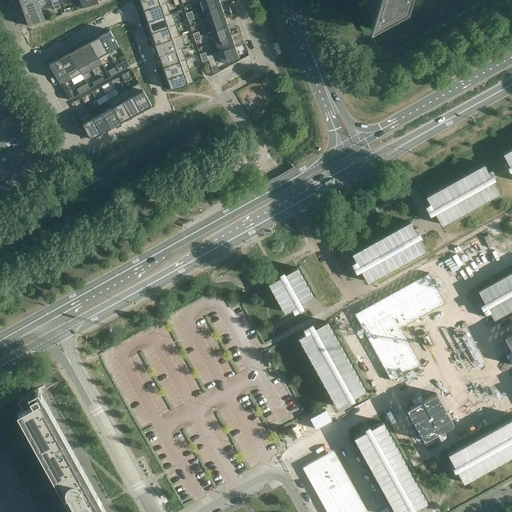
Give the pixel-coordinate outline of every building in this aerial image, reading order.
[(41,10),(37,0),(21,5),(25,16),(41,10)] [(167,0),(139,0),(143,10),(166,2),(168,2),(167,0)] [(221,6),(219,0),(204,0),(201,1),(204,11),(221,6)] [(377,0),(370,28),(408,7),(410,0),(377,0)] [(166,2),(143,10),(147,22),(170,14),(166,2)] [(224,16),(221,6),(204,11),(208,22),(224,16)] [(45,21),(41,10),(25,16),(28,26),(45,21)] [(170,14),(147,22),(151,33),(176,24),(172,13),(170,14)] [(228,26),(224,16),(208,22),(211,32),(228,26)] [(176,24),(151,33),(155,44),(180,36),(176,24)] [(231,36),(228,26),(211,32),(215,42),(231,36)] [(110,30),(99,36),(108,52),(119,46),(110,30)] [(108,52),(99,36),(89,42),(98,58),(98,57),(108,52)] [(180,36),(155,44),(159,56),(182,48),(184,47),(180,36)] [(235,47),(231,36),(215,42),(218,52),(235,47)] [(98,58),(89,42),(79,47),(92,70),(102,64),(98,57),(98,58)] [(92,70),(79,47),(69,53),(81,74),(82,76),(92,70)] [(239,57),(235,47),(218,52),(213,54),(216,65),(239,57)] [(182,48),(159,56),(163,67),(186,59),(182,48)] [(69,53),(59,58),(71,79),(81,74),(69,53)] [(59,58),(49,64),(69,100),(74,97),(65,82),(71,79),(59,58)] [(186,59),(163,67),(167,78),(190,70),(186,59)] [(190,70),(167,78),(171,90),(194,82),(190,70)] [(139,83),(128,89),(141,111),(152,106),(139,83)] [(128,89),(118,94),(131,117),(141,111),(128,89)] [(118,94),(108,100),(109,101),(121,123),(131,117),(118,94)] [(109,100),(98,105),(111,128),(115,126),(116,128),(122,124),(121,123),(109,100)] [(98,105),(89,111),(101,134),(102,133),(103,135),(108,132),(107,130),(111,128),(98,105)] [(89,111),(78,117),(91,139),(101,134),(89,111)] [(0,181),(9,177),(16,173),(42,158),(17,113),(0,122),(0,181)] [(511,148),(510,149),(509,150),(507,151),(505,152),(503,153),(504,153),(508,161),(504,163),(506,168),(508,167),(509,169),(510,170),(510,171),(511,171),(511,169),(511,148)] [(441,222),(442,224),(443,224),(447,221),(448,222),(449,221),(449,220),(453,218),(454,218),(455,218),(454,217),(459,215),(461,214),(460,214),(465,212),(466,212),(466,211),(470,209),(471,209),(473,208),(472,208),(477,205),(477,206),(478,205),(482,202),(482,203),(484,202),(484,201),(488,199),(489,199),(489,198),(494,196),(495,195),(500,193),(501,192),(500,190),(497,186),(494,180),(496,179),(496,178),(495,177),(494,175),(496,174),(493,169),(489,172),(485,164),(485,163),(483,164),(484,164),(481,165),(479,166),(478,167),(473,170),(472,170),(468,173),(468,172),(466,173),(466,174),(462,176),(461,176),(461,177),(456,179),(454,180),(450,183),(450,182),(449,183),(445,186),(445,185),(443,186),(439,189),(438,189),(438,190),(433,192),(432,192),(432,193),(427,195),(426,195),(427,197),(427,196),(431,203),(430,203),(428,204),(426,205),(426,206),(427,208),(428,210),(429,211),(431,215),(433,214),(435,213),(439,220),(440,219),(441,222)] [(362,269),(369,281),(427,249),(420,237),(422,236),(421,234),(420,232),(423,231),(420,226),(415,229),(411,221),(353,252),(357,260),(353,262),(352,262),(355,267),(357,272),(360,271),(362,269)] [(314,296),(298,267),(286,273),(285,271),(284,271),(283,272),(282,273),(281,273),(280,272),(276,274),(279,277),(269,283),(285,312),(293,308),(295,312),(295,313),(300,310),(305,307),(304,305),(302,302),(314,296)] [(495,319),(511,309),(511,271),(479,290),(483,297),(486,302),(481,305),(482,307),(483,310),(486,315),(491,312),(495,319)] [(429,273),(354,314),(391,381),(421,364),(401,327),(446,303),(429,273)] [(367,390),(328,321),(316,327),(315,325),(313,323),(308,325),(304,328),(306,333),(299,337),(338,406),(345,402),(348,406),(352,403),(351,402),(354,400),(356,399),(355,397),(367,390)] [(466,337),(449,346),(479,401),(496,392),(466,337)] [(436,393),(406,409),(424,441),(454,425),(436,393)] [(60,428),(43,398),(20,410),(37,441),(76,511),(106,511),(104,509),(60,428)] [(494,404),(484,410),(487,414),(497,408),(494,404)] [(458,470),(465,482),(511,455),(511,418),(449,453),(453,462),(449,464),(451,468),(453,467),(454,469),(456,471),(458,470)] [(355,437),(396,511),(418,511),(416,509),(429,502),(383,421),(372,427),(370,425),(369,426),(368,427),(366,427),(365,425),(360,428),(363,432),(355,437)] [(436,440),(426,445),(428,450),(439,444),(436,440)] [(333,449),(301,467),(325,511),(366,511),(368,511),(333,449)]
